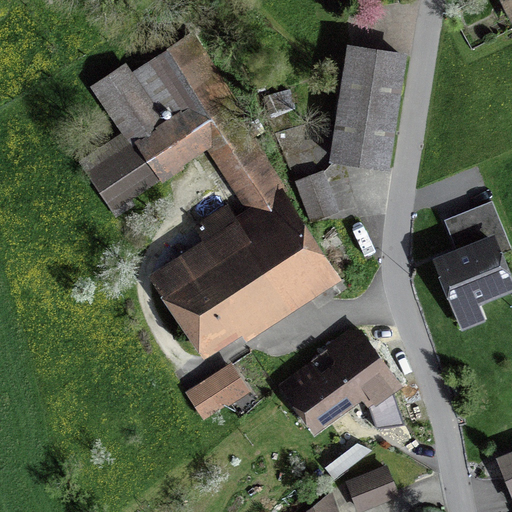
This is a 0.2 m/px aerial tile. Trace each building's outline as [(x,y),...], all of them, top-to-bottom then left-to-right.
[(191,254),(159,275),(206,345),(237,325),(236,324),(324,267),(277,194),(284,190),(245,129),(249,126),(192,39),(129,80),(122,69),(95,87),(133,145),(88,175),(111,209),(210,142),(255,212),(238,223),(228,208),(197,227),(207,243),(191,254)] [(383,168),(400,56),(350,49),(333,160),(383,168)] [(321,172),(294,182),(309,222),(336,212),(321,172)] [(218,201),(216,198),(213,196),(210,196),(206,197),(203,199),(202,202),(201,205),(202,208),(204,211),(207,213),(210,214),(214,213),(217,211),(218,208),(219,205),(218,201)] [(485,243),(437,262),(456,308),(509,287),(495,255),(509,249),(490,203),(472,210),(485,243)] [(399,385),(361,333),(348,333),(309,362),(310,364),(282,384),(313,426),(357,394),(368,408),(399,385)] [(211,378),(186,395),(202,419),(227,403),(211,378)] [(511,452),(496,459),(511,497),(511,496),(511,452)] [(393,492),(384,468),(347,483),(358,510),(394,496),(393,492)] [(333,511),(328,497),(308,511),(333,511)]
